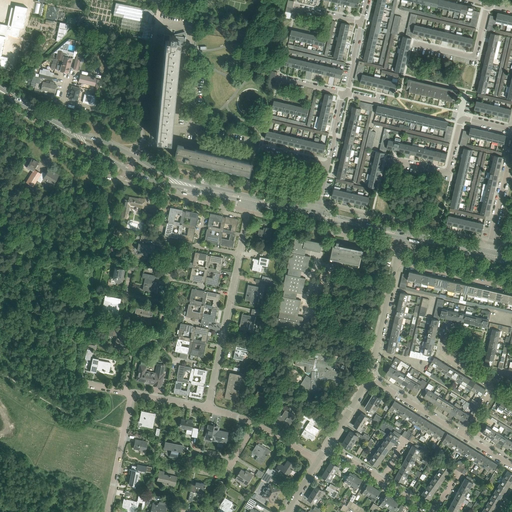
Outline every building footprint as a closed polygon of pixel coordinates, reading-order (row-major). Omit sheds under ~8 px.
[(153,15),(154,15),(155,11),(127,5),(116,3),(113,16),(141,21),(151,23),(153,15)] [(0,68),(5,69),(6,69),(8,58),(1,56),(5,39),(18,41),(20,28),(23,29),(28,8),(15,5),(15,8),(11,7),(7,25),(0,23),(0,68)] [(467,14),(466,17),(472,18),(472,17),(473,14),(474,11),(474,7),(468,6),(466,14),(467,14)] [(60,22),(56,41),(58,41),(66,33),(68,24),(60,22)] [(419,35),(421,26),(415,25),(414,26),(414,29),(413,32),(413,33),(419,35)] [(185,32),(175,34),(173,35),(169,35),(164,34),(163,47),(165,47),(156,140),(169,141),(178,42),(180,42),(184,42),(185,38),(185,37),(187,38),(185,32)] [(78,70),(81,56),(76,55),(73,69),(78,70)] [(71,58),(64,57),(60,73),(67,74),(71,58)] [(55,74),(40,71),(39,75),(41,75),(40,79),(53,82),(55,74)] [(97,79),(80,75),(78,83),(95,87),(97,79)] [(409,90),(409,92),(452,102),(454,95),(456,96),(457,96),(458,91),(455,90),(454,91),(412,81),(412,80),(409,79),(407,85),(410,85),(409,90)] [(57,86),(43,83),(42,90),(55,93),(57,86)] [(81,89),(75,88),(72,101),(78,102),(81,89)] [(96,96),(91,95),(88,94),(87,101),(86,103),(94,105),(96,96)] [(314,142),(308,140),(306,149),(312,150),(315,137),(314,142)] [(177,145),(176,150),(174,158),(248,175),(251,162),(251,164),(191,150),(192,148),(177,145)] [(32,158),(26,167),(33,171),(34,169),(35,168),(36,166),(37,167),(38,165),(37,165),(38,162),(32,158)] [(33,171),(26,182),(33,187),(37,180),(41,174),(34,169),(33,171)] [(41,174),(37,180),(41,183),(43,179),(53,185),(59,175),(49,169),(46,174),(42,172),(41,174)] [(484,184),(482,189),(486,190),(494,192),(495,186),(487,184),(484,184)] [(137,206),(137,207),(141,208),(142,199),(139,198),(139,199),(129,197),(129,200),(125,200),(121,217),(127,218),(128,214),(127,214),(129,205),(137,206)] [(170,208),(167,220),(168,221),(168,223),(174,225),(179,226),(180,224),(181,224),(182,223),(180,223),(174,221),(175,214),(182,215),(182,211),(183,211),(183,210),(170,208)] [(182,215),(180,223),(182,223),(181,224),(183,225),(183,223),(184,217),(185,216),(191,217),(190,219),(189,225),(195,226),(196,226),(198,213),(185,211),(185,212),(183,211),(182,211),(182,215)] [(147,217),(145,224),(153,226),(155,219),(156,215),(148,213),(147,217)] [(214,221),(221,223),(223,216),(210,213),(207,226),(208,226),(208,229),(215,231),(219,232),(220,230),(221,230),(221,229),(220,229),(212,227),(214,221)] [(221,229),(221,230),(223,231),(223,229),(224,223),(232,225),(231,231),(236,232),(238,219),(225,217),(225,218),(222,217),(223,216),(221,223),(220,229),(221,229)] [(128,220),(127,229),(143,230),(144,221),(128,220)] [(181,234),(182,226),(181,226),(181,224),(180,224),(179,226),(178,233),(172,232),(174,225),(168,223),(167,223),(164,236),(177,238),(177,237),(180,238),(180,239),(181,234)] [(195,226),(189,225),(183,223),(183,225),(181,224),(181,226),(182,226),(188,228),(187,235),(181,234),(180,239),(192,242),(195,229),(194,229),(195,226)] [(258,240),(258,239),(270,241),(273,229),(266,228),(265,230),(259,228),(258,234),(259,234),(258,240)] [(207,229),(204,242),(217,244),(217,243),(220,244),(221,238),(222,232),(221,232),(221,230),(220,230),(219,232),(219,236),(214,235),(215,231),(208,229),(207,229)] [(220,244),(220,245),(232,247),(235,235),(234,234),(235,232),(231,231),(223,229),(223,231),(221,230),(221,232),(222,232),(230,234),(229,240),(221,238),(220,244)] [(147,241),(148,236),(141,235),(139,243),(138,243),(137,250),(140,250),(139,254),(147,256),(148,252),(153,253),(155,246),(149,245),(149,246),(143,245),(144,241),(147,241)] [(280,312),(279,316),(279,318),(277,317),(276,317),(275,324),(276,325),(279,325),(301,330),(303,330),(304,324),(305,323),(302,323),(302,322),(304,317),(298,315),(301,300),(293,298),(295,292),(302,294),(302,293),(305,279),(306,278),(298,277),(299,270),(307,272),(307,271),(306,271),(309,257),(310,257),(310,256),(302,255),(303,252),(305,253),(306,249),(320,252),(322,243),(305,239),(305,240),(295,238),(292,253),(290,252),(290,253),(287,268),(289,268),(288,274),(286,274),(283,290),(285,290),(283,296),(282,296),(278,312),(280,312)] [(361,249),(342,245),(339,244),(340,241),(334,240),(334,243),(332,243),(332,244),(328,263),(331,264),(332,261),(349,264),(359,266),(362,254),(362,251),(362,249),(363,249),(361,249)] [(266,245),(265,250),(270,251),(276,252),(279,242),(275,242),(274,247),(272,247),(266,245)] [(195,252),(192,265),(193,265),(193,268),(197,269),(204,270),(205,269),(206,269),(206,267),(205,267),(197,265),(199,259),(206,261),(207,256),(208,255),(195,252)] [(206,261),(205,267),(206,267),(206,269),(208,269),(208,268),(209,262),(217,263),(216,269),(220,270),(219,270),(221,270),(223,258),(210,255),(210,256),(207,256),(206,261)] [(254,258),(252,270),(261,272),(262,265),(268,266),(269,259),(260,257),(260,260),(254,258)] [(111,279),(110,283),(113,284),(115,284),(115,283),(123,284),(124,280),(125,280),(125,278),(124,277),(126,270),(123,269),(115,267),(112,279),(111,279)] [(192,268),(189,280),(202,283),(202,282),(205,282),(206,277),(207,271),(206,270),(206,269),(205,269),(204,270),(203,276),(195,275),(197,269),(193,268),(192,267),(192,268)] [(220,270),(216,269),(208,268),(208,269),(206,269),(206,270),(207,271),(215,272),(214,278),(206,277),(205,282),(205,283),(217,286),(220,273),(219,273),(219,270),(220,270)] [(408,280),(415,282),(417,273),(410,271),(409,275),(408,278),(408,280)] [(156,293),(159,276),(143,273),(142,277),(145,278),(142,290),(156,293)] [(415,282),(421,283),(423,274),(417,273),(415,282)] [(421,283),(428,285),(430,276),(423,274),(421,283)] [(428,285),(435,286),(437,277),(430,276),(428,285)] [(443,279),(437,277),(435,286),(441,288),(443,279)] [(450,281),(443,279),(441,288),(448,289),(450,281)] [(448,289),(447,292),(454,293),(455,291),(457,282),(450,281),(448,289)] [(455,291),(461,292),(463,284),(457,282),(455,291)] [(461,292),(468,294),(470,285),(463,284),(461,292)] [(249,285),(247,291),(249,291),(247,300),(255,302),(256,297),(255,297),(256,292),(260,293),(261,287),(249,285)] [(468,294),(468,296),(474,298),(475,296),(477,287),(470,285),(468,294)] [(483,288),(477,287),(475,296),(481,297),(483,288)] [(192,288),(189,301),(190,301),(189,304),(194,305),(201,307),(201,305),(203,305),(203,304),(202,303),(202,302),(194,300),(195,296),(203,297),(204,292),(204,291),(192,288)] [(481,297),(488,299),(490,290),(483,288),(481,297)] [(488,299),(495,300),(497,291),(490,290),(488,299)] [(202,302),(202,303),(203,304),(203,305),(204,306),(205,304),(206,298),(213,300),(212,306),(216,306),(216,307),(217,307),(220,294),(207,291),(207,293),(204,292),(203,297),(202,302)] [(495,300),(501,302),(503,293),(497,291),(495,300)] [(501,302),(508,303),(510,295),(503,293),(501,302)] [(113,304),(114,298),(105,297),(102,313),(116,316),(119,305),(113,304)] [(174,302),(169,305),(174,315),(179,312),(176,306),(174,302)] [(199,318),(202,319),(203,313),(204,307),(202,307),(203,305),(201,305),(201,307),(200,313),(192,311),(194,305),(188,304),(186,316),(186,317),(199,319),(199,318)] [(202,319),(201,323),(208,325),(209,321),(214,322),(217,310),(216,309),(216,307),(216,306),(212,306),(205,304),(204,306),(203,305),(202,307),(204,307),(212,309),(210,315),(203,313),(202,319)] [(146,316),(151,317),(151,316),(153,307),(143,305),(142,309),(137,308),(136,307),(135,311),(135,314),(132,313),(132,316),(134,316),(134,317),(140,319),(141,316),(141,315),(146,316)] [(481,326),(487,328),(488,322),(489,320),(490,316),(490,315),(491,312),(486,311),(485,310),(484,313),(486,314),(486,315),(488,316),(487,318),(486,319),(483,318),(481,326)] [(240,324),(239,329),(248,331),(251,320),(252,321),(252,323),(254,323),(255,317),(243,314),(241,322),(242,322),(241,325),(240,324)] [(471,315),(469,324),(475,325),(477,317),(478,315),(477,315),(475,314),(475,316),(471,315)] [(431,318),(430,324),(438,326),(439,326),(440,323),(439,322),(439,320),(433,319),(431,318)] [(178,329),(177,333),(178,334),(178,336),(179,336),(178,339),(190,341),(190,340),(192,340),(192,339),(190,338),(183,337),(184,331),(192,332),(193,327),(193,326),(180,323),(179,330),(178,329)] [(110,326),(109,330),(111,331),(110,335),(116,336),(114,345),(124,347),(125,342),(126,339),(127,334),(117,332),(118,328),(110,326)] [(192,332),(190,338),(192,339),(192,340),(193,340),(193,339),(194,336),(195,333),(199,334),(202,334),(202,337),(201,340),(205,341),(206,342),(207,342),(209,336),(207,335),(209,329),(196,326),(196,327),(193,327),(192,332)] [(492,329),(491,335),(499,337),(501,337),(502,331),(499,330),(497,330),(494,329),(492,329)] [(425,335),(424,338),(426,338),(426,342),(434,343),(435,338),(427,336),(425,335)] [(175,346),(176,346),(175,351),(187,354),(188,353),(190,353),(190,354),(193,342),(191,342),(192,340),(190,340),(190,341),(177,339),(177,340),(176,340),(175,340),(174,341),(173,341),(173,342),(173,343),(173,344),(174,345),(174,346),(175,346)] [(193,342),(190,354),(203,357),(205,344),(204,344),(205,341),(201,340),(193,339),(193,340),(192,340),(191,342),(193,342)] [(423,341),(422,347),(424,347),(432,349),(434,343),(426,342),(423,341)] [(244,345),(245,345),(243,345),(237,344),(236,349),(235,349),(234,358),(243,360),(244,355),(247,355),(249,346),(244,345)] [(387,349),(387,351),(397,354),(398,351),(396,351),(396,347),(388,345),(387,345),(386,349),(387,349)] [(422,347),(422,349),(424,350),(423,353),(425,354),(427,355),(431,355),(432,356),(433,352),(432,352),(432,349),(424,347),(422,347)] [(93,350),(87,349),(85,359),(91,360),(93,350)] [(307,375),(299,387),(309,394),(310,394),(309,394),(311,392),(317,392),(317,379),(325,380),(325,382),(333,383),(333,389),(341,390),(343,382),(344,380),(338,378),(338,376),(339,376),(341,371),(333,370),(334,365),(334,362),(330,362),(331,359),(331,358),(331,355),(327,354),(327,353),(314,352),(314,353),(310,352),(309,359),(306,358),(306,356),(290,352),(289,359),(296,359),(295,365),(307,366),(306,372),(312,373),(312,378),(307,375)] [(430,364),(435,368),(440,360),(434,357),(434,358),(432,362),(430,364)] [(93,358),(90,371),(95,372),(96,372),(96,369),(97,368),(100,369),(100,370),(103,371),(104,371),(105,371),(109,372),(109,371),(111,363),(110,363),(98,360),(99,359),(98,359),(93,358)] [(435,368),(440,371),(445,364),(440,360),(435,368)] [(163,375),(162,375),(164,365),(158,364),(156,374),(145,371),(146,366),(140,365),(137,380),(154,383),(153,385),(160,387),(160,385),(161,385),(163,375)] [(450,367),(445,364),(440,371),(445,374),(450,367)] [(179,365),(176,378),(177,378),(177,381),(182,382),(188,383),(189,381),(190,382),(190,380),(189,380),(183,379),(184,371),(190,373),(191,369),(192,368),(179,365)] [(391,377),(396,369),(391,366),(390,367),(387,372),(386,373),(391,377)] [(455,370),(450,367),(445,374),(451,377),(455,370)] [(190,373),(189,380),(190,380),(190,382),(192,382),(192,381),(193,375),(201,376),(199,382),(204,383),(203,383),(205,383),(207,371),(194,368),(194,369),(191,369),(190,373)] [(228,385),(226,393),(229,394),(228,398),(235,399),(239,393),(233,389),(235,380),(242,381),(243,376),(250,377),(251,370),(243,368),(241,375),(231,373),(228,383),(229,383),(229,385),(228,385)] [(396,369),(391,377),(397,380),(401,373),(399,371),(399,370),(397,369),(396,369)] [(451,377),(456,380),(460,373),(455,370),(451,377)] [(402,383),(406,376),(401,373),(397,380),(402,383)] [(465,376),(460,373),(456,380),(461,383),(465,376)] [(411,379),(406,376),(402,383),(401,384),(403,386),(405,385),(407,386),(411,379)] [(411,379),(407,386),(412,389),(418,380),(413,376),(411,379)] [(470,379),(465,376),(461,383),(466,387),(470,379)] [(418,380),(412,389),(417,392),(419,389),(420,389),(420,388),(421,386),(423,388),(427,382),(423,379),(421,381),(418,379),(418,380)] [(475,383),(470,379),(466,387),(471,390),(475,383)] [(176,381),(173,393),(186,396),(186,395),(189,395),(189,396),(190,392),(191,384),(190,383),(190,382),(189,381),(188,383),(187,391),(180,390),(182,382),(177,381),(176,380),(176,381)] [(190,392),(189,396),(201,399),(204,386),(203,386),(203,383),(204,383),(199,382),(192,381),(192,382),(190,382),(190,383),(191,384),(197,385),(196,393),(190,392)] [(426,394),(424,397),(429,400),(434,393),(431,391),(434,386),(429,383),(425,389),(428,391),(427,393),(426,392),(426,393),(426,394)] [(471,390),(476,393),(480,386),(475,383),(471,390)] [(486,389),(480,386),(476,393),(481,396),(486,389)] [(254,397),(253,398),(251,402),(253,400),(264,407),(262,409),(264,410),(270,400),(265,397),(266,396),(258,391),(254,397)] [(434,393),(429,400),(434,403),(439,396),(440,394),(435,391),(434,393)] [(373,394),(369,400),(378,406),(382,399),(373,394)] [(434,403),(440,406),(444,399),(439,396),(434,403)] [(449,402),(444,399),(440,406),(445,409),(449,402)] [(374,412),(378,406),(369,400),(365,407),(374,413),(374,412)] [(389,409),(396,413),(401,404),(395,401),(395,400),(389,409)] [(498,407),(504,410),(508,403),(503,400),(502,400),(498,407)] [(459,409),(455,416),(460,419),(464,412),(468,406),(470,403),(466,401),(465,404),(464,403),(463,405),(462,406),(464,408),(462,411),(459,409)] [(445,409),(450,413),(454,405),(449,402),(445,409)] [(454,405),(450,413),(455,416),(459,409),(460,407),(460,405),(456,403),(454,405)] [(511,405),(508,403),(504,410),(503,412),(508,415),(509,413),(511,407),(511,405)] [(407,408),(401,405),(401,404),(396,413),(402,416),(407,408)] [(402,416),(408,420),(413,412),(407,409),(407,408),(402,416)] [(279,414),(276,418),(284,423),(284,422),(289,425),(293,418),(294,419),(295,416),(286,410),(282,416),(279,414)] [(148,427),(153,428),(155,416),(148,415),(148,412),(141,411),(140,418),(141,419),(140,423),(148,424),(148,427)] [(419,416),(413,412),(414,412),(413,412),(408,420),(414,424),(420,416),(419,416)] [(470,415),(464,412),(460,419),(465,422),(470,415)] [(313,426),(317,420),(306,413),(303,417),(310,421),(309,423),(302,434),(310,439),(311,440),(313,440),(315,436),(314,435),(315,433),(316,434),(319,430),(313,426)] [(362,413),(358,419),(364,424),(366,420),(370,422),(372,419),(368,417),(369,417),(362,413)] [(414,424),(421,428),(426,420),(420,416),(414,424)] [(181,419),(180,424),(179,425),(180,425),(180,427),(187,428),(186,433),(191,434),(193,428),(192,428),(191,428),(192,422),(192,423),(188,422),(189,420),(181,419)] [(358,419),(354,426),(361,430),(364,432),(366,429),(362,427),(364,424),(358,419)] [(432,423),(432,424),(426,420),(421,428),(427,432),(432,424),(432,423)] [(432,424),(427,432),(433,436),(438,427),(438,428),(432,424)] [(208,425),(206,436),(216,438),(216,440),(226,442),(228,432),(218,430),(217,432),(213,431),(214,426),(208,425)] [(482,433),(487,436),(492,429),(487,426),(482,433)] [(438,427),(433,436),(440,440),(445,431),(444,431),(438,428),(439,428),(438,427)] [(487,436),(493,439),(497,432),(492,429),(487,436)] [(388,435),(386,437),(394,443),(398,437),(399,437),(398,436),(399,434),(395,430),(393,433),(391,431),(388,435)] [(350,431),(346,438),(353,442),(354,442),(356,439),(357,440),(359,436),(354,433),(350,431)] [(498,442),(502,435),(497,432),(493,439),(492,440),(495,443),(496,441),(498,442)] [(448,433),(447,433),(442,441),(448,445),(453,437),(448,434),(448,433)] [(502,435),(498,442),(503,446),(507,438),(508,437),(505,435),(504,436),(502,435)] [(386,437),(382,443),(390,449),(394,443),(386,437)] [(453,437),(448,445),(455,449),(460,441),(453,437)] [(346,438),(342,444),(351,449),(353,446),(352,446),(354,442),(353,442),(346,438)] [(503,446),(508,449),(511,442),(511,441),(507,438),(503,446)] [(147,442),(135,440),(134,448),(145,451),(147,442)] [(181,451),(183,445),(165,441),(164,447),(172,449),(170,456),(176,458),(178,450),(181,451)] [(466,445),(460,441),(455,449),(461,453),(466,445)] [(255,460),(262,464),(271,450),(259,443),(258,445),(257,444),(253,451),(258,455),(255,460)] [(382,443),(378,450),(386,455),(390,449),(382,443)] [(409,452),(417,456),(422,459),(422,458),(423,455),(421,454),(423,451),(421,450),(422,447),(416,444),(415,447),(413,446),(412,445),(412,446),(409,452)] [(466,445),(461,453),(467,457),(472,449),(466,445)] [(478,453),(472,449),(467,457),(473,461),(478,453)] [(378,450),(374,455),(381,461),(385,455),(386,455),(378,450)] [(405,458),(405,459),(414,463),(417,456),(409,452),(406,458),(405,458)] [(478,453),(473,461),(479,465),(485,456),(478,453)] [(374,455),(369,461),(377,467),(381,461),(374,455)] [(491,460),(485,456),(479,465),(486,469),(491,460)] [(402,465),(410,469),(414,463),(405,459),(402,465)] [(282,470),(289,474),(292,469),(293,469),(293,468),(295,465),(288,460),(284,466),(283,466),(283,465),(280,463),(276,470),(281,473),(282,470)] [(491,460),(486,469),(492,473),(498,464),(497,464),(491,460)] [(331,462),(327,469),(334,474),(336,470),(337,471),(340,467),(331,462)] [(443,464),(439,470),(447,476),(447,475),(451,470),(451,469),(450,469),(452,466),(447,463),(445,465),(443,464)] [(129,469),(129,474),(131,474),(129,484),(132,485),(131,485),(133,485),(136,486),(139,470),(151,472),(152,467),(137,464),(137,466),(132,465),(131,469),(129,469)] [(398,471),(398,472),(399,472),(407,476),(410,469),(402,465),(399,471),(398,471)] [(266,472),(272,476),(276,470),(269,467),(266,472)] [(259,469),(256,474),(262,478),(265,473),(259,469)] [(327,469),(322,476),(331,482),(333,478),(332,477),(334,474),(327,469)] [(164,471),(159,470),(157,482),(161,483),(161,480),(169,482),(168,484),(174,485),(176,476),(163,474),(164,471)] [(241,470),(236,478),(247,484),(253,475),(250,473),(248,472),(247,473),(245,472),(241,470)] [(439,470),(435,476),(442,482),(443,481),(442,481),(446,476),(447,476),(439,470)] [(262,479),(269,483),(272,476),(266,472),(265,473),(262,478),(262,479)] [(395,478),(405,484),(406,483),(405,483),(407,480),(405,479),(407,476),(399,472),(395,478)] [(350,473),(344,483),(346,485),(348,482),(351,484),(357,475),(354,474),(353,474),(350,473)] [(357,475),(351,484),(355,486),(353,489),(355,490),(362,480),(359,478),(360,477),(357,475)] [(442,482),(435,476),(430,482),(438,488),(438,487),(442,482)] [(461,484),(461,485),(470,489),(473,482),(471,481),(472,479),(467,476),(466,478),(465,478),(462,484),(461,484)] [(511,482),(504,477),(501,476),(497,482),(500,483),(508,488),(511,482)] [(195,484),(192,484),(188,501),(192,501),(194,491),(202,493),(203,490),(204,490),(204,487),(205,487),(205,486),(205,484),(196,482),(195,484)] [(430,482),(426,488),(434,494),(434,493),(438,487),(438,488),(430,482)] [(508,488),(500,483),(496,490),(504,495),(504,494),(507,488),(508,488)] [(268,488),(267,488),(266,488),(265,488),(264,488),(264,489),(263,490),(264,491),(264,492),(265,492),(267,494),(264,498),(272,503),(278,494),(277,494),(280,490),(271,484),(268,488)] [(368,484),(362,494),(365,496),(367,493),(370,495),(375,487),(372,485),(371,486),(368,484)] [(458,491),(466,496),(469,497),(470,494),(468,493),(470,489),(461,485),(458,491)] [(316,486),(312,493),(321,498),(325,491),(316,486)] [(375,487),(370,495),(373,497),(371,500),(374,502),(380,491),(377,489),(378,489),(375,487)] [(426,488),(422,494),(430,500),(430,499),(434,493),(434,494),(426,488)] [(496,490),(492,496),(500,501),(500,500),(504,495),(496,490)] [(454,497),(454,498),(463,502),(467,504),(469,501),(464,499),(466,496),(458,491),(455,497),(454,497)] [(145,502),(146,495),(139,493),(138,500),(143,501),(145,502)] [(312,493),(308,499),(317,504),(321,498),(312,493)] [(387,495),(380,506),(383,507),(385,505),(388,506),(393,498),(390,496),(389,497),(387,495)] [(492,496),(488,502),(496,507),(500,501),(492,496)] [(224,497),(217,509),(220,511),(219,511),(230,511),(232,509),(229,507),(232,502),(224,497)] [(124,498),(122,508),(125,508),(128,509),(128,511),(127,511),(135,511),(136,507),(137,502),(134,501),(126,499),(125,498),(125,499),(124,498)] [(250,498),(247,503),(254,507),(256,502),(250,498)] [(393,498),(388,506),(391,508),(389,511),(390,511),(392,511),(398,503),(395,501),(396,500),(393,498)] [(451,504),(459,508),(463,502),(454,498),(451,504)] [(151,511),(164,511),(166,506),(164,505),(165,503),(159,502),(159,504),(153,503),(151,511)] [(488,502),(484,508),(490,511),(492,511),(496,507),(488,502)]
